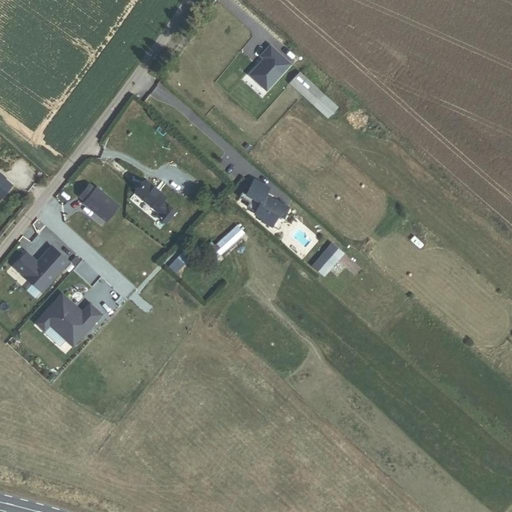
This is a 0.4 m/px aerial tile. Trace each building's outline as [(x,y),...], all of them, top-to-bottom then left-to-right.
[(273,81),(296,55),(277,37),(267,48),(270,50),(256,66),(273,81)] [(337,107),(299,72),(291,81),(329,116),(337,107)] [(5,177),(0,172),(0,198),(12,185),(5,178),(5,177)] [(224,185),(217,178),(213,182),(220,189),(224,185)] [(165,197),(146,180),(135,193),(160,214),(159,216),(166,221),(175,210),(168,205),(167,206),(161,202),(165,197)] [(210,185),(205,180),(199,187),(204,192),(210,185)] [(278,219),(280,215),(284,208),(268,200),(267,202),(260,198),(261,195),(265,188),(250,180),(242,194),(238,191),(235,197),(245,202),(242,207),(251,211),(250,214),(258,218),(257,221),(267,227),(273,216),(278,219)] [(105,224),(120,207),(96,187),(94,189),(89,185),(78,197),(84,202),(82,204),(105,224)] [(213,249),(208,244),(203,249),(215,262),(244,235),(237,226),(213,249)] [(183,248),(188,242),(184,239),(179,244),(183,248)] [(24,253),(12,267),(40,292),(67,262),(49,247),(35,263),(24,253)] [(194,258),(186,250),(169,268),(175,275),(194,258)] [(74,319),(67,313),(73,307),(60,295),(34,324),(42,331),(47,326),(64,341),(68,337),(74,343),(99,315),(87,304),(79,313),(74,319)]
